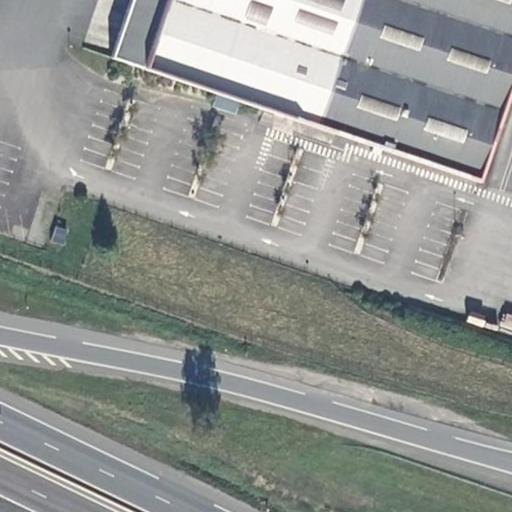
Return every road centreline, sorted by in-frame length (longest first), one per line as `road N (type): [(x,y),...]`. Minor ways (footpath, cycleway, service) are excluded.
road 1 (trunk): [(511,462),(189,372),(0,334)]
road 2 (trunk): [(193,511),(0,419)]
